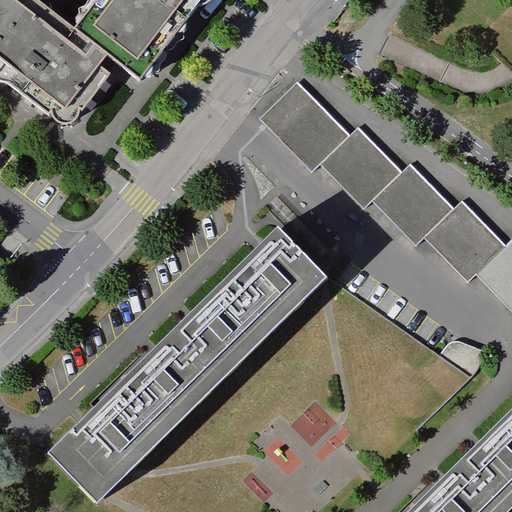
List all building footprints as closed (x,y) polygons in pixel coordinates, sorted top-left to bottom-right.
[(100,79),(107,69),(74,43),(19,0),(0,0),(0,91),(68,144),(110,88),(100,79)] [(140,96),(208,8),(197,0),(107,0),(74,43),(107,69),(140,96)] [(197,0),(208,8),(214,0),(197,0)] [(511,0),(491,0),(509,13),(511,8),(511,0)] [(354,139),(301,86),(263,124),(317,177),(325,169),(368,214),(377,205),(420,250),(428,241),(472,288),(480,279),(511,311),(511,247),(510,249),(466,204),(458,213),(413,168),(405,176),(362,131),(354,139)] [(276,226),(41,451),(94,507),(329,282),(276,226)] [(511,511),(511,414),(409,511),(511,511)]
